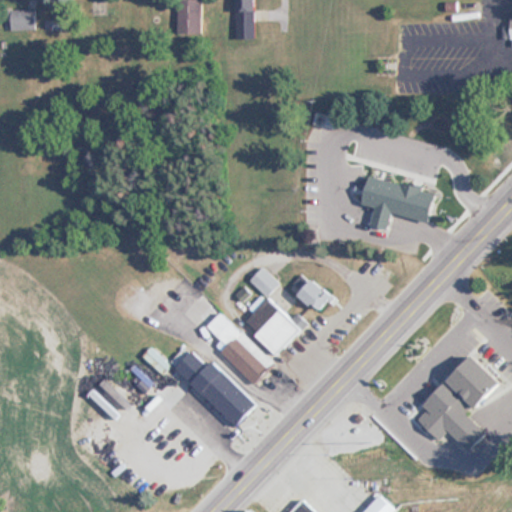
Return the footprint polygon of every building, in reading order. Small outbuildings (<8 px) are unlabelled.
[(179,0),(179,32),(204,32),(203,0),(179,0)] [(237,0),(237,38),(256,38),(255,0),(237,0)] [(11,9),(11,29),(36,29),(36,9),(11,9)] [(356,202),(432,221),(438,192),(368,174),(356,202)] [(251,281),(268,297),(280,283),(264,267),(251,281)] [(334,297),(315,279),(301,294),(320,312),(334,297)] [(292,321),(271,298),(248,319),(261,333),(276,320),(293,338),(309,324),(300,314),(292,321)] [(207,326),(222,340),(217,345),(256,382),(274,362),(221,312),(207,326)] [(213,360),(208,365),(193,350),(177,366),(237,425),(258,403),(213,360)] [(423,404),(428,409),(419,418),(441,440),(451,430),(471,450),(488,433),(470,415),(503,382),(476,354),(423,404)] [(365,511),(397,511),(399,511),(383,495),(365,511)] [(317,511),(304,499),(291,511),(317,511)]
